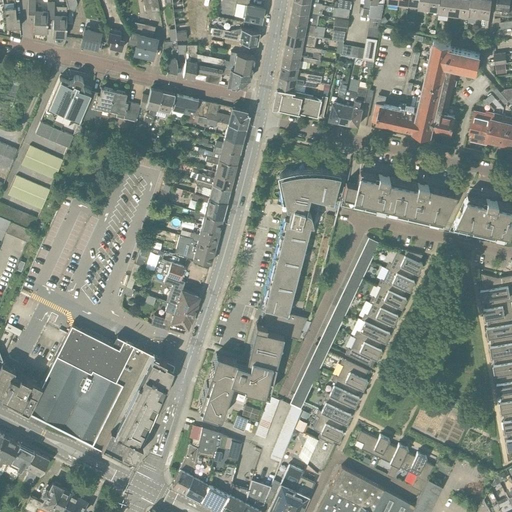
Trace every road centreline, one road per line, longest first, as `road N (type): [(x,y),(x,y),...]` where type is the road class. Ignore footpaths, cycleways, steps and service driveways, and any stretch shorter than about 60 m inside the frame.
road 1 (tertiary): [(146,488),(259,125)]
road 2 (residential): [(263,105),(0,41)]
road 3 (residential): [(511,176),(259,125)]
road 4 (secondary): [(146,488),(0,415)]
